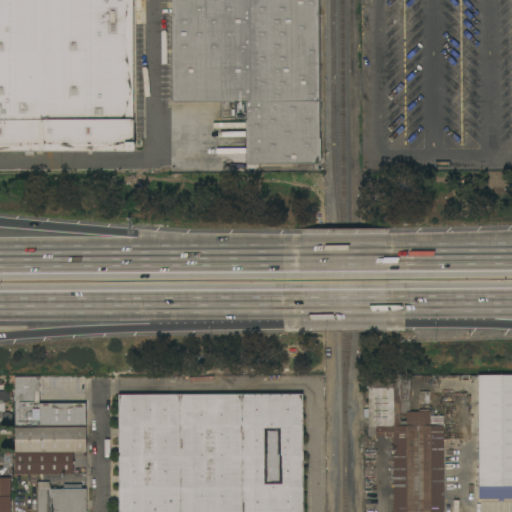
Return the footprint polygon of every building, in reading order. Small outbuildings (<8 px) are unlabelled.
[(0,0),(132,0),(132,153),(0,152),(0,0)] [(171,0),(316,0),(318,164),(258,164),(258,169),(246,169),(245,121),(233,121),(233,118),(221,118),(221,102),(172,102),(171,0)] [(477,375),(511,374),(511,499),(477,499),(477,375)] [(443,511),(393,511),(393,436),(367,436),(367,426),(368,426),(367,388),(365,388),(365,387),(363,387),(363,375),(410,375),(410,412),(430,412),(430,416),(443,416),(443,511)] [(14,377),(38,377),(38,404),(85,404),(85,426),(14,426),(14,377)] [(0,391),(12,391),(12,400),(9,400),(9,401),(0,401),(0,391)] [(418,403),(419,391),(429,392),(428,404),(418,403)] [(301,394),(301,511),(118,511),(118,395),(301,394)] [(85,427),(85,452),(72,452),(72,474),(14,474),(14,428),(85,427)] [(12,476),(0,476),(0,467),(2,467),(2,463),(0,463),(0,452),(12,452),(12,476)] [(0,511),(0,478),(9,478),(9,511),(0,511)] [(37,511),(37,489),(38,489),(37,482),(50,482),(50,489),(63,489),(63,484),(81,484),(81,489),(85,489),(85,511),(37,511)]
